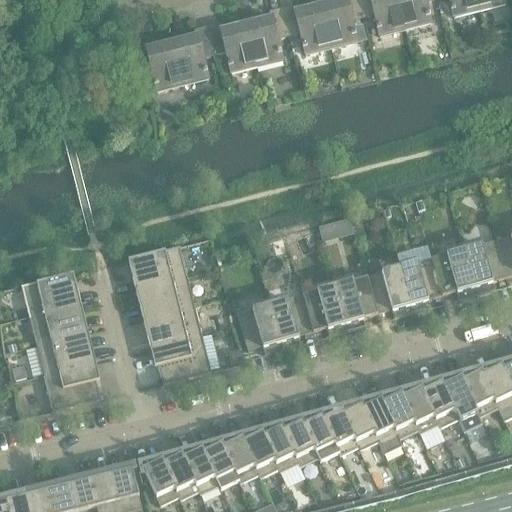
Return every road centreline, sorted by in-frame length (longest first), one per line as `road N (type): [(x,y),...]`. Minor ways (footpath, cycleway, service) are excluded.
road 1 (residential): [(139,435),(511,328)]
road 2 (residential): [(139,435),(99,270)]
road 3 (residential): [(0,466),(139,435)]
